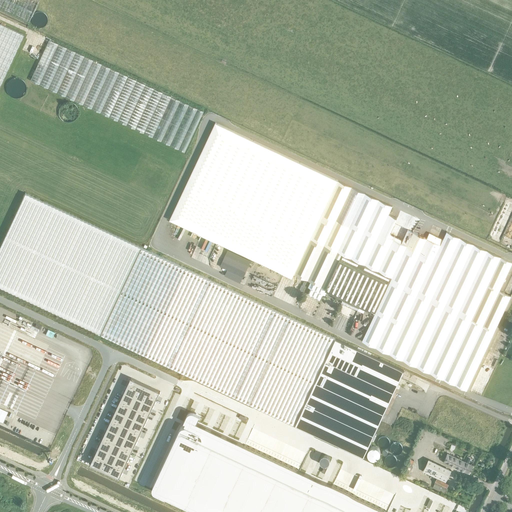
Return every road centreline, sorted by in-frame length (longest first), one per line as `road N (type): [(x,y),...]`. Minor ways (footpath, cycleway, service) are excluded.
road 1 (unknown): [(217,431),(188,425),(167,455),(163,481),(206,502),(231,453),(227,440)]
road 2 (unclassified): [(268,426),(113,353)]
road 3 (unclassified): [(58,467),(113,353)]
road 4 (unclassified): [(113,353),(0,300)]
